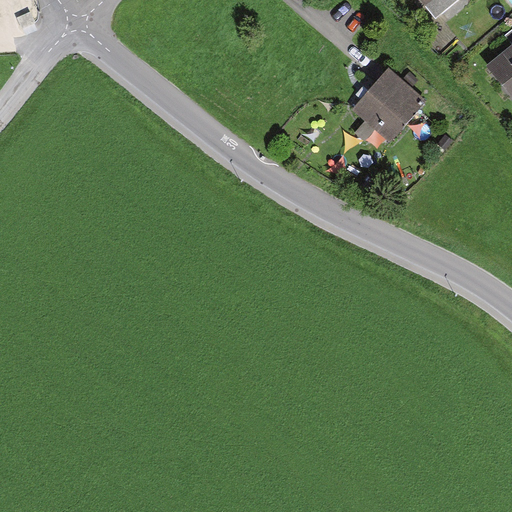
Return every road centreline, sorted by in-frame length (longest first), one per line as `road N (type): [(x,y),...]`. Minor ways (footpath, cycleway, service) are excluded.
road 1 (unclassified): [(511,308),(240,159),(79,23)]
road 2 (residential): [(0,114),(79,23)]
